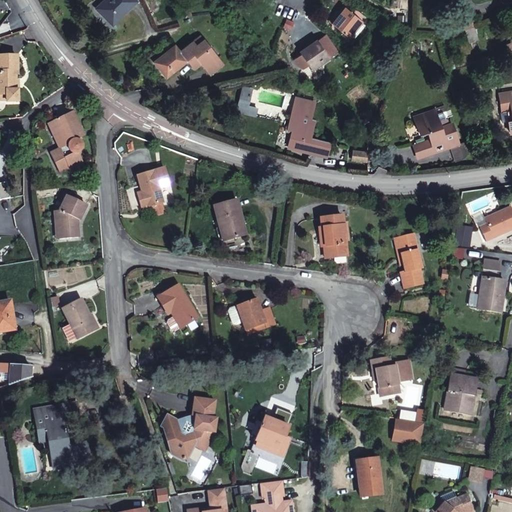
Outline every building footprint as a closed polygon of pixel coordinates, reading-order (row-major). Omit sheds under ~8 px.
[(139,6),(133,0),(113,0),(101,12),(115,29),(139,6)] [(356,37),(367,21),(346,7),(343,13),(344,14),(338,24),(356,37)] [(322,70),(335,55),(318,38),(312,43),(315,46),(305,55),(322,70)] [(164,79),(184,62),(191,70),(197,65),(207,77),(221,66),(215,59),(212,61),(203,51),(207,48),(201,41),(193,47),(190,43),(177,53),(172,46),(151,63),(164,79)] [(0,94),(12,96),(10,105),(19,106),(21,92),(17,92),(18,75),(21,73),(22,57),(1,56),(0,58),(0,94)] [(255,92),(247,89),(241,114),(259,118),(261,111),(251,108),(255,92)] [(511,89),(499,91),(503,111),(511,109),(511,118),(510,119),(511,128),(511,89)] [(262,102),(264,103),(263,104),(287,110),(290,98),(266,92),(265,94),(264,94),(262,95),(260,97),(260,98),(261,100),(262,102)] [(0,104),(10,105),(12,96),(0,94),(0,104)] [(302,120),(299,134),(296,133),(291,151),(329,160),(333,146),(315,142),(320,125),(314,123),(318,107),(300,101),(296,118),(302,120)] [(386,126),(409,120),(408,117),(385,122),(386,126)] [(66,149),(60,152),(51,156),(61,176),(69,172),(71,177),(87,170),(81,158),(82,155),(84,150),(81,147),(78,146),(75,145),(72,146),(68,138),(77,134),(70,118),(55,124),(66,149)] [(299,134),(302,120),(296,118),(292,132),(296,133),(299,134)] [(387,163),(408,157),(407,152),(419,149),(420,154),(430,151),(425,130),(412,133),(409,120),(386,126),(389,139),(398,137),(400,146),(384,150),(387,163)] [(66,149),(55,124),(49,126),(60,152),(66,149)] [(77,134),(68,138),(72,146),(80,143),(77,134)] [(478,155),(474,142),(457,147),(460,160),(478,155)] [(141,210),(163,204),(155,172),(137,176),(141,192),(145,204),(140,205),(141,210)] [(68,199),(62,211),(55,212),(55,219),(64,223),(63,225),(64,228),(61,230),(60,238),(79,238),(79,228),(75,227),(77,219),(81,221),(87,208),(68,199)] [(236,199),(213,207),(224,241),(247,234),(236,199)] [(511,204),(511,201),(485,212),(487,217),(480,221),(485,235),(511,223),(511,204)] [(319,242),(322,242),(324,259),(346,257),(342,216),(321,218),(322,228),(317,228),(319,242)] [(63,225),(64,223),(55,219),(57,239),(60,238),(61,230),(64,228),(63,225)] [(416,235),(399,240),(405,265),(407,274),(403,275),(407,289),(423,284),(419,270),(423,270),(425,269),(416,235)] [(401,266),(405,265),(399,240),(394,241),(401,266)] [(504,278),(498,277),(501,259),(487,257),(478,305),(499,309),(504,278)] [(169,324),(176,335),(186,328),(200,318),(177,286),(158,300),(170,317),(176,313),(179,317),(169,324)] [(9,300),(0,301),(0,330),(12,329),(9,300)] [(258,300),(237,307),(242,321),(246,331),(266,325),(267,328),(276,325),(271,311),(263,313),(258,300)] [(84,301),(64,311),(78,340),(97,331),(84,301)] [(234,324),(242,321),(237,307),(231,309),(230,312),(234,324)] [(0,360),(0,364),(1,376),(7,376),(8,379),(27,374),(26,362),(0,360)] [(378,376),(383,393),(391,391),(393,398),(404,395),(396,370),(393,371),(390,362),(372,367),(375,376),(378,376)] [(454,366),(453,374),(467,376),(469,370),(454,366)] [(466,410),(472,377),(467,376),(453,374),(450,390),(453,391),(451,407),(466,410)] [(466,410),(473,411),(476,391),(477,385),(478,378),(472,377),(466,410)] [(404,414),(417,417),(421,391),(409,389),(404,414)] [(385,401),(393,398),(391,391),(383,393),(385,401)] [(183,457),(189,449),(191,446),(194,448),(200,452),(203,447),(212,435),(214,421),(211,421),(214,403),(193,400),(191,417),(187,421),(183,418),(175,419),(166,413),(159,423),(160,423),(167,443),(172,446),(169,451),(168,452),(177,458),(183,457)] [(77,418),(74,402),(53,406),(64,465),(88,461),(85,442),(67,445),(62,421),(77,418)] [(64,465),(53,406),(34,410),(38,432),(45,431),(52,467),(64,465)] [(290,426),(265,418),(252,449),(284,462),(294,437),(288,435),(290,426)] [(395,437),(421,442),(424,425),(398,420),(395,437)] [(22,452),(29,478),(34,477),(33,472),(39,470),(32,449),(22,452)] [(376,456),(354,459),(358,496),(381,493),(376,456)] [(302,457),(301,472),(309,472),(310,457),(302,457)] [(292,504),(291,497),(284,498),(283,493),(286,492),(284,479),(262,482),(264,496),(267,495),(268,501),(254,503),(254,511),(298,511),(297,504),(292,504)] [(151,487),(146,488),(147,498),(161,496),(158,487),(151,488),(151,487)] [(221,511),(221,510),(225,509),(222,487),(210,488),(205,489),(208,511),(204,511),(200,511),(200,507),(186,509),(186,511),(221,511)] [(472,511),(475,511),(466,492),(444,503),(439,499),(430,510),(433,511),(472,511)] [(501,500),(511,502),(511,494),(502,493),(501,500)]
